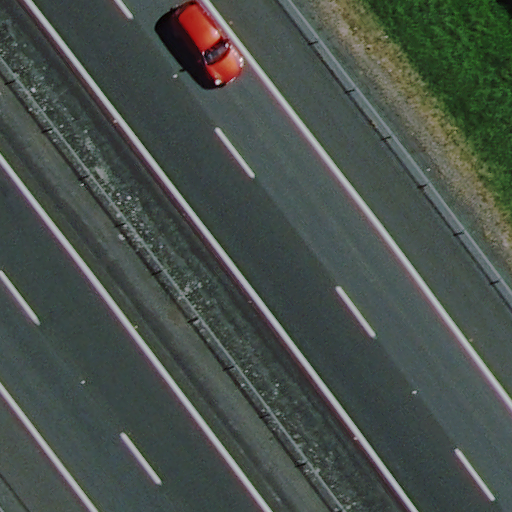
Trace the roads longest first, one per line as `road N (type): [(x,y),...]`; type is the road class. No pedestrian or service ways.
road 1 (motorway): [(114,0),(511,496)]
road 2 (motorway): [(169,511),(0,299)]
